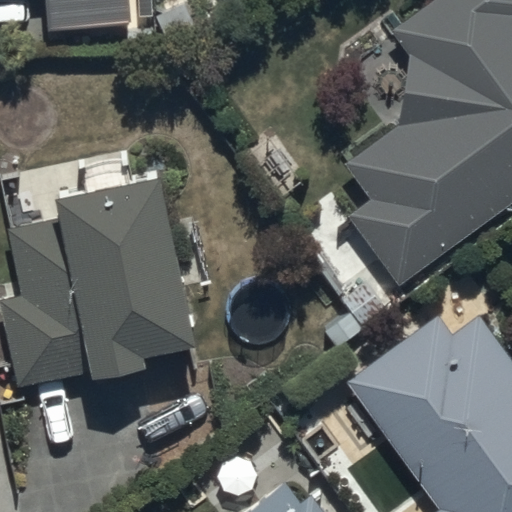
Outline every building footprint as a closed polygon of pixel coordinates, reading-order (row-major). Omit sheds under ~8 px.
[(44,0),(47,35),(128,30),(125,0),(44,0)] [(348,218),(396,289),(511,206),(511,0),(442,0),(390,39),(405,58),(397,132),(345,168),(369,204),(348,218)] [(191,358),(154,189),(48,213),(51,224),(0,235),(15,302),(0,305),(0,308),(19,394),(86,379),(90,395),(143,383),(140,369),(191,358)] [(436,317),(343,386),(435,511),(511,511),(511,369),(476,321),(452,338),(436,317)] [(317,511),(307,498),(296,506),(281,486),(246,511),(317,511)]
